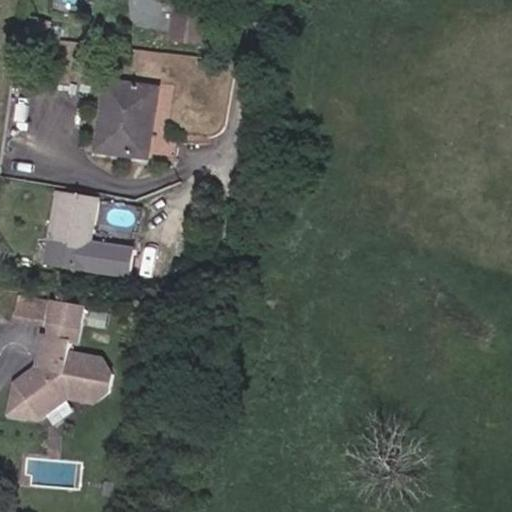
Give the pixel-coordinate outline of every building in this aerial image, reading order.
[(213,46),(219,6),(184,1),(178,41),(213,46)] [(147,137),(153,89),(111,83),(101,152),(154,159),(154,157),(156,139),(147,137)] [(156,139),(163,90),(153,89),(147,137),(156,139)] [(182,161),(184,143),(156,139),(154,157),(182,161)] [(97,245),(104,201),(63,194),(52,263),(138,277),(142,251),(97,245)] [(45,321),(48,302),(22,298),(19,317),(45,321)] [(117,394),(120,376),(109,361),(93,358),(93,360),(74,357),(76,344),(82,345),(88,309),(57,303),(54,323),(55,323),(52,339),(47,338),(41,369),(46,369),(44,379),(39,378),(30,377),(19,385),(16,398),(33,401),(30,418),(43,420),(74,399),(101,404),(117,394)] [(30,418),(33,401),(16,398),(13,415),(30,418)]
